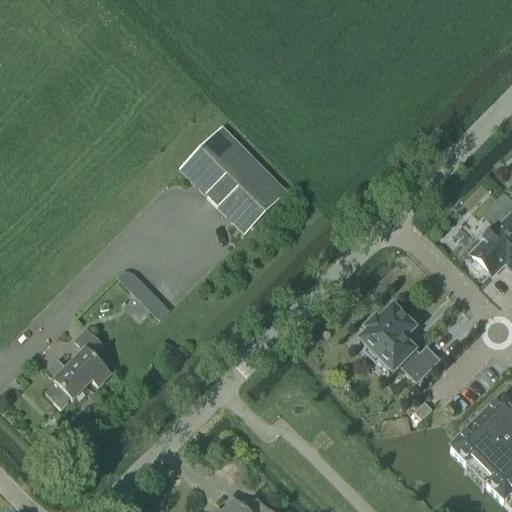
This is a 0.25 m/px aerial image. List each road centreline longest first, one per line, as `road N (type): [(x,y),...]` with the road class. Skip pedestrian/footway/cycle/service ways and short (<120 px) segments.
road 1 (unclassified): [(101,511),(386,223)]
road 2 (residential): [(386,223),(511,101)]
road 3 (residential): [(386,223),(498,334)]
